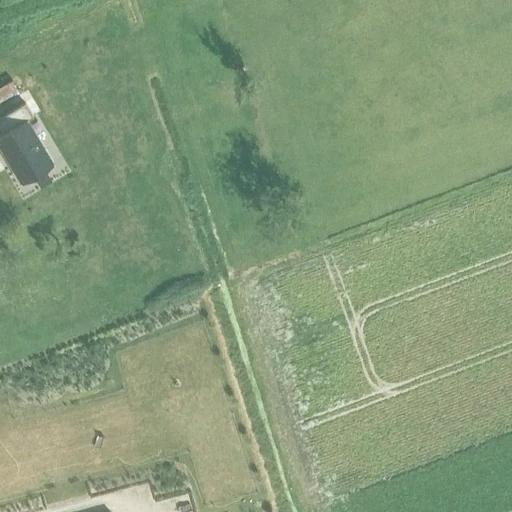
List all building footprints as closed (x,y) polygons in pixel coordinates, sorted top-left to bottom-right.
[(18,32),(24,57),(35,54),(29,30),(18,32)] [(25,102),(0,116),(0,130),(2,133),(0,133),(0,145),(22,182),(52,164),(26,120),(33,116),(25,102)] [(40,370),(0,382),(0,432),(2,439),(68,418),(62,398),(102,386),(93,355),(40,372),(40,370)] [(107,416),(149,399),(145,390),(103,406),(107,416)] [(219,404),(217,472),(246,473),(247,439),(238,439),(239,405),(219,404)] [(111,485),(120,511),(171,511),(168,503),(162,505),(151,472),(111,485)]
